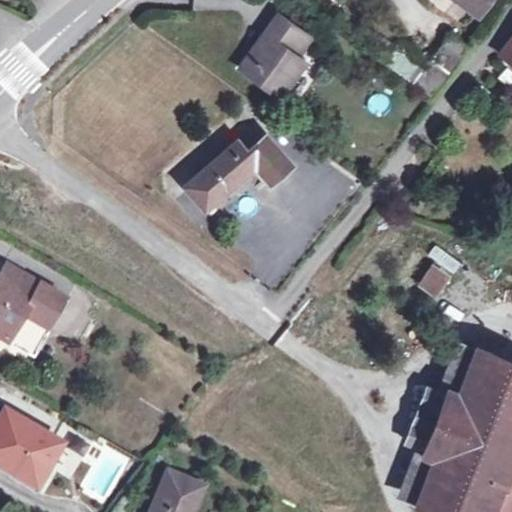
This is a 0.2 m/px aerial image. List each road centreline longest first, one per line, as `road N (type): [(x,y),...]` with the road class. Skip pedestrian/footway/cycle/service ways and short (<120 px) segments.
road 1 (residential): [(511,12),(264,327)]
road 2 (residential): [(264,327),(0,129)]
road 3 (unclassified): [(511,327),(494,321),(462,329),(374,409)]
road 4 (residential): [(374,409),(264,327)]
road 5 (primary): [(0,81),(97,0)]
